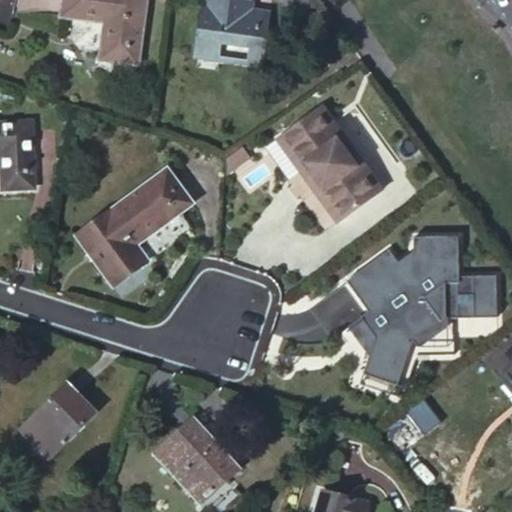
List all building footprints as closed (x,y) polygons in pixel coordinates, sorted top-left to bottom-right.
[(64,0),(60,27),(110,35),(107,61),(137,65),(144,0),(64,0)] [(206,0),(206,4),(201,4),(195,56),(219,59),(221,44),(264,50),(269,13),(250,10),(242,9),(243,0),(206,0)] [(250,10),(251,0),(243,0),(242,9),(250,10)] [(323,107),(318,112),(379,193),(384,189),(323,107)] [(379,193),(318,112),(286,135),(347,217),(379,193)] [(37,123),(0,124),(0,154),(6,154),(7,190),(38,190),(37,123)] [(347,217),(286,135),(280,140),(341,222),(347,217)] [(191,205),(167,172),(76,236),(113,288),(147,264),(134,246),(191,205)] [(396,386),(410,348),(412,347),(451,317),(453,317),(482,318),(483,279),(456,278),(457,238),(415,237),(415,252),(400,263),(390,250),(348,282),(371,312),(363,317),(377,336),(370,354),(363,375),(396,386)] [(377,336),(363,317),(350,327),(370,354),(377,336)] [(451,317),(412,347),(417,353),(453,326),(453,317),(451,317)] [(511,381),(505,373),(500,378),(511,392),(511,381)] [(396,386),(363,375),(359,386),(396,399),(400,388),(396,386)] [(95,415),(62,384),(20,428),(52,460),(95,415)] [(240,472),(192,419),(152,455),(200,509),(240,472)] [(365,511),(367,508),(326,497),(322,511),(365,511)]
